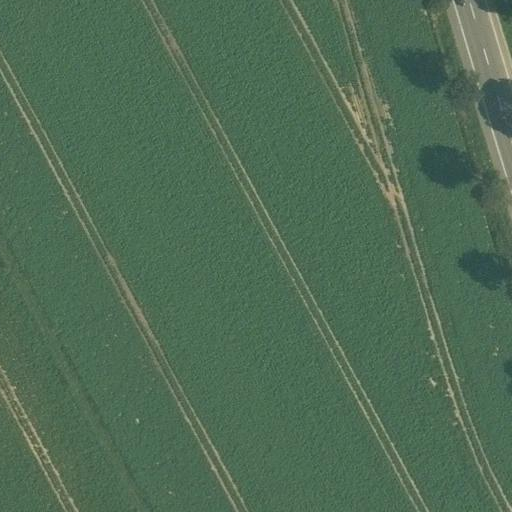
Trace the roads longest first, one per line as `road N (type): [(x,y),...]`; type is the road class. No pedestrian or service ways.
road 1 (track): [(144,511),(0,239)]
road 2 (secondary): [(511,147),(470,0)]
